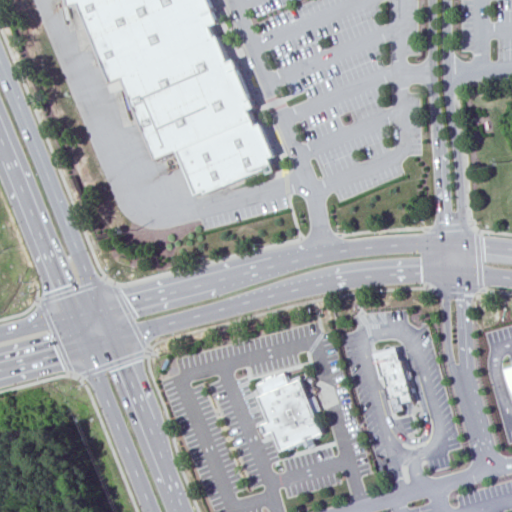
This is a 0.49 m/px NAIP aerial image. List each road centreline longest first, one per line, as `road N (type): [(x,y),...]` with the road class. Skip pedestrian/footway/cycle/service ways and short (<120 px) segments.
road 1 (tertiary): [(511,251),(345,249),(75,317)]
road 2 (tertiary): [(115,339),(343,279),(467,275)]
road 3 (secondary): [(115,339),(0,59)]
road 4 (residential): [(467,275),(448,0)]
road 5 (residential): [(433,0),(448,274)]
road 6 (tertiary): [(75,317),(152,511)]
road 7 (secondary): [(0,140),(75,317)]
road 8 (tertiary): [(186,511),(115,339)]
